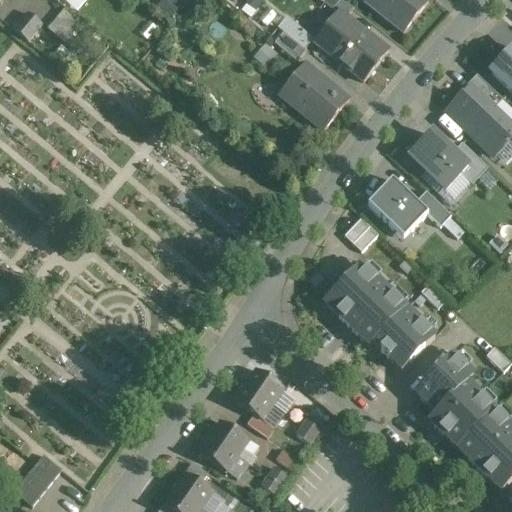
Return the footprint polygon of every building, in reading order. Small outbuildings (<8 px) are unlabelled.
[(161,0),(176,13),(187,0),(161,0)] [(337,0),(327,0),(322,6),(338,19),(344,24),(345,23),(353,12),(337,0)] [(421,0),(370,0),(365,7),(403,37),(428,5),(421,0)] [(82,30),(64,14),(47,33),(65,49),(82,30)] [(42,29),(28,17),(13,35),(28,46),(42,29)] [(388,55),(354,28),(352,30),(345,23),(344,24),(338,19),(316,48),(364,86),(388,55)] [(314,43),(287,21),(278,32),(283,37),(283,36),(305,54),(314,43)] [(305,54),(283,36),(283,37),(274,48),(297,66),(306,55),(305,54)] [(511,54),(489,78),(511,99),(511,54)] [(349,105),(305,69),(280,100),(324,135),(349,105)] [(511,128),(471,90),(445,117),(493,162),(511,142),(511,128)] [(469,173),(431,136),(406,161),(445,198),(469,173)] [(426,219),(391,185),(368,209),(403,243),(426,219)] [(415,208),(440,232),(450,222),(425,198),(415,208)] [(359,223),(343,240),(351,248),(368,231),(359,223)] [(370,231),(353,248),(361,256),(378,239),(370,231)] [(368,262),(323,307),(367,352),(413,307),(368,262)] [(421,297),(438,313),(446,305),(429,289),(421,297)] [(408,312),(372,348),(401,377),(437,341),(408,312)] [(17,341),(5,357),(21,369),(33,353),(17,341)] [(487,360),(504,376),(511,368),(494,352),(487,360)] [(452,356),(413,397),(435,419),(428,427),(454,453),(494,413),(466,387),(475,378),(452,356)] [(284,394),(256,374),(245,390),(255,397),(273,409),(284,394)] [(273,409),(255,397),(245,390),(234,406),(253,419),(262,426),(273,409)] [(511,430),(494,413),(454,453),(499,497),(511,483),(511,430)] [(329,429),(312,417),(299,436),(316,448),(329,429)] [(262,426),(253,419),(247,429),(255,435),(267,442),(273,433),(262,426)] [(258,452),(220,426),(209,442),(238,461),(243,454),(253,460),(258,452)] [(17,494),(31,507),(65,471),(27,436),(19,445),(26,452),(11,468),(27,483),(17,494)] [(238,461),(209,442),(199,458),(227,477),(236,483),(247,467),(238,461)] [(293,480),(276,469),(263,488),(280,499),(293,480)] [(213,498),(185,478),(174,494),(199,511),(217,511),(221,508),(211,501),(213,498)] [(199,511),(174,494),(163,510),(165,511),(199,511)]
